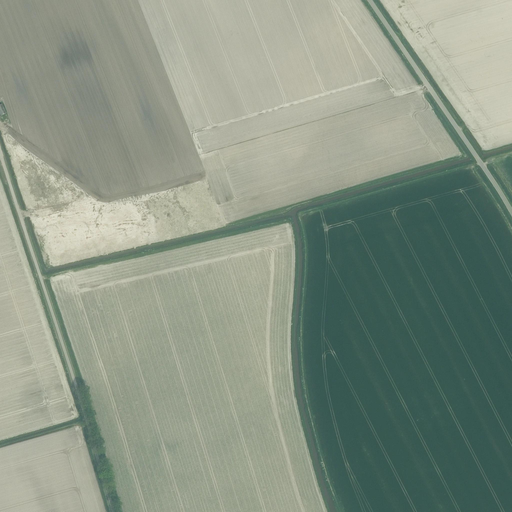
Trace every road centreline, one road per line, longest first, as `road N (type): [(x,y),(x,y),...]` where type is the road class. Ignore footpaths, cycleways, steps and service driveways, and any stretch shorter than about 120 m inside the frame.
road 1 (unclassified): [(113,511),(0,154)]
road 2 (unclassified): [(511,212),(369,0)]
